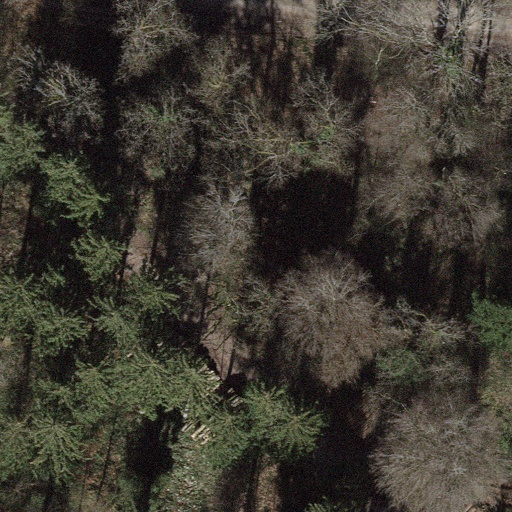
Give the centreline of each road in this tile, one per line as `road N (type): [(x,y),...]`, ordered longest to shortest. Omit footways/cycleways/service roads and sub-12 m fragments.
road 1 (track): [(335,511),(0,106)]
road 2 (track): [(511,23),(304,0)]
